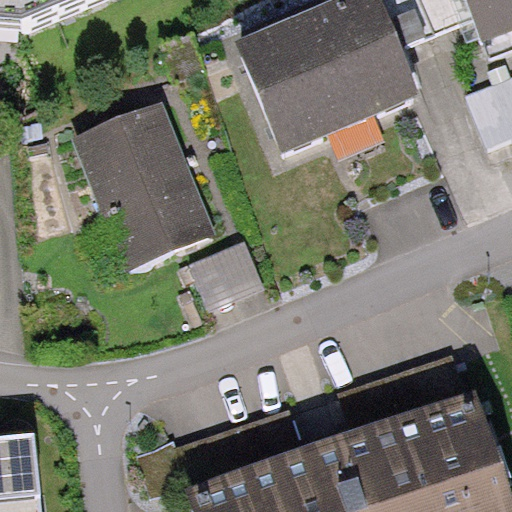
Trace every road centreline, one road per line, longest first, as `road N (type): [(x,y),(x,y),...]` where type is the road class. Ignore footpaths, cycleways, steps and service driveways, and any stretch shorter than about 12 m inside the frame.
road 1 (residential): [(82,391),(220,349),(511,226)]
road 2 (residential): [(82,391),(95,511)]
